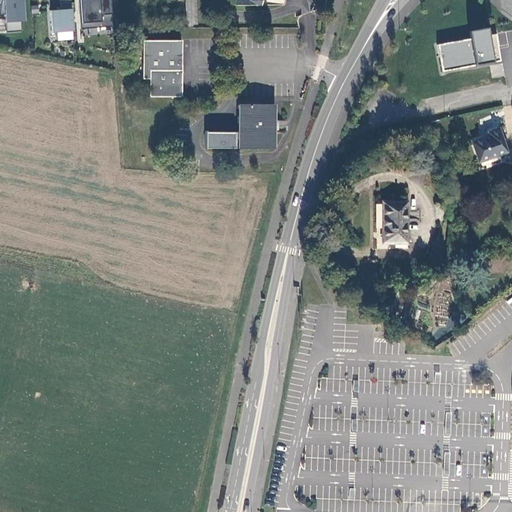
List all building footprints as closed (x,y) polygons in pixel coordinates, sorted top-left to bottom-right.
[(6,32),(21,31),(20,21),(23,21),(21,0),(0,0),(0,3),(0,14),(5,14),(6,32)] [(72,31),(70,0),(59,0),(60,10),(49,11),(51,33),(72,31)] [(112,27),(109,0),(77,0),(80,29),(112,27)] [(183,0),(183,24),(194,24),(193,0),(183,0)] [(491,63),(485,28),(464,32),(466,42),(438,47),(442,71),(491,63)] [(151,79),(151,97),(184,97),(184,81),(176,81),(176,79),(176,76),(181,76),(181,70),(184,70),(184,41),(144,41),(144,79),(151,79)] [(184,70),(181,70),(181,76),(176,76),(176,79),(176,81),(184,81),(184,70)] [(276,105),(240,105),(239,148),(267,148),(267,145),(275,145),(276,125),(276,105)] [(473,147),(480,167),(508,157),(500,134),(490,138),(491,141),(473,147)] [(406,201),(381,202),(381,243),(406,243),(406,201)] [(409,229),(418,229),(418,220),(409,220),(409,229)]
